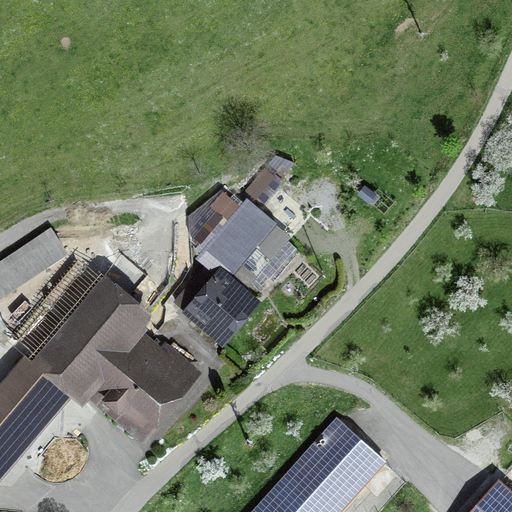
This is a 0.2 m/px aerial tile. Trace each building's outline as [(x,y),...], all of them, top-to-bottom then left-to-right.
[(264,170),(248,190),(256,197),(272,178),(264,170)] [(208,265),(241,293),(290,236),(275,222),(274,223),(247,201),(203,253),(202,263),(207,266),(208,265)] [(55,237),(0,273),(0,293),(64,251),(55,237)] [(145,319),(77,262),(14,336),(33,352),(0,390),(0,460),(68,382),(81,393),(91,381),(144,426),(192,369),(173,353),(161,366),(129,338),(145,319)] [(208,265),(207,266),(176,303),(190,315),(193,312),(223,337),(252,303),(241,293),(208,265)] [(337,511),(383,460),(336,419),(254,511),(337,511)] [(511,511),(511,494),(497,481),(468,511),(511,511)]
